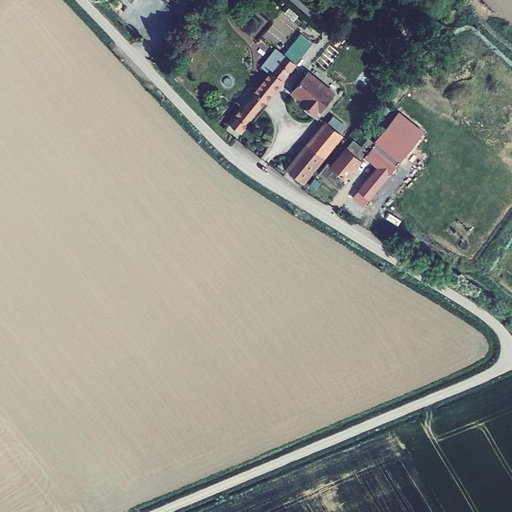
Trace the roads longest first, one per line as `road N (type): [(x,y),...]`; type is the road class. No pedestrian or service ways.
road 1 (unclassified): [(81,0),(233,157),(479,312),(511,342)]
road 2 (unclassified): [(159,511),(511,364)]
